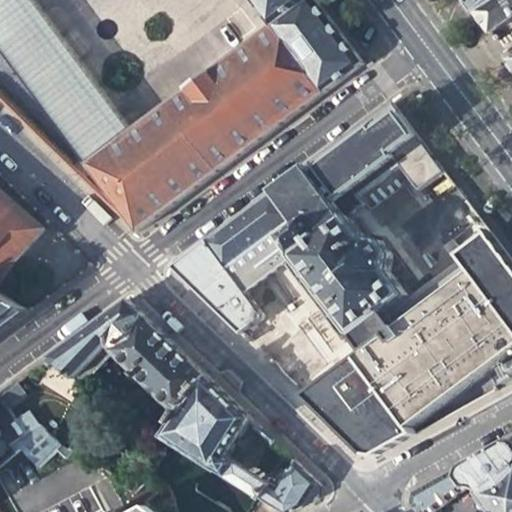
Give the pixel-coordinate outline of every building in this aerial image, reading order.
[(0,0),(0,48),(68,140),(61,145),(34,110),(20,120),(78,176),(89,168),(125,136),(23,0),(254,0),(273,25),(314,0),(0,0)] [(125,136),(89,168),(121,211),(116,214),(138,235),(364,66),(314,0),(273,25),(125,136)] [(495,0),(464,0),(475,14),(495,0)] [(511,0),(495,0),(475,14),(483,25),(491,36),(511,21),(511,0)] [(420,192),(445,174),(425,148),(393,105),(310,167),(348,219),(350,217),(365,206),(358,196),(400,166),(420,192)] [(307,288),(347,341),(355,335),(399,302),(409,296),(392,273),(393,256),(383,241),(367,240),(350,217),(348,219),(310,167),(175,269),(243,335),(267,317),(251,294),(290,265),(307,288)] [(0,283),(46,232),(0,192),(0,283)] [(511,261),(494,238),(468,259),(474,265),(511,307),(511,261)] [(511,359),(511,307),(474,265),(405,312),(399,302),(355,335),(370,351),(357,359),(414,424),(511,359)] [(0,334),(30,312),(0,293),(0,334)] [(84,389),(114,354),(146,318),(129,301),(78,338),(50,359),(53,366),(80,385),(84,389)] [(114,354),(183,417),(210,379),(146,318),(114,354)] [(357,359),(307,396),(369,456),(379,458),(423,434),(414,424),(357,359)] [(228,457),(253,420),(210,379),(183,417),(167,439),(265,500),(256,511),(295,511),(321,498),(322,493),(323,487),(297,463),(278,490),(228,457)] [(511,511),(511,442),(508,442),(456,472),(416,494),(414,503),(421,511),(438,511),(468,490),(473,488),(478,492),(493,511),(511,511)] [(0,468),(0,501),(38,475),(23,453),(0,468)]
